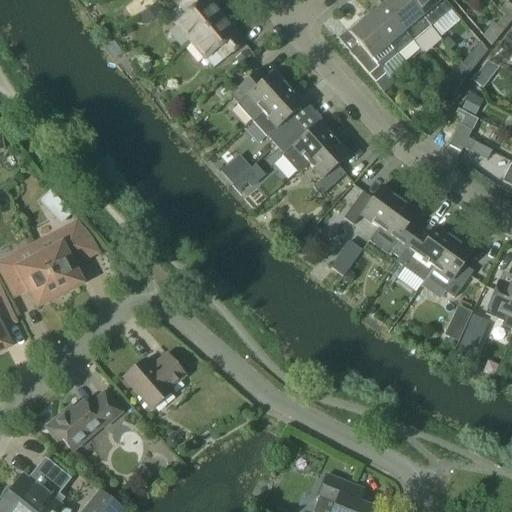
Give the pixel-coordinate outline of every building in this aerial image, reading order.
[(133,0),(125,4),(132,16),(156,3),(154,0),(133,0)] [(191,42),(221,16),(207,0),(186,0),(179,6),(187,15),(176,24),(191,42)] [(406,0),(389,0),(383,6),(414,41),(430,28),(406,0)] [(406,0),(430,28),(452,10),(443,0),(406,0)] [(510,22),(511,20),(511,7),(506,3),(499,12),(501,14),(504,16),(504,17),(510,22)] [(414,41),(383,6),(366,20),(397,56),(414,41)] [(244,44),(221,16),(191,42),(206,60),(217,51),(225,60),(244,44)] [(510,22),(504,17),(496,26),(493,24),(483,37),(491,47),(510,22)] [(397,56),(366,20),(349,34),(362,49),(352,57),(369,76),(375,84),(385,76),(385,66),(397,56)] [(464,67),(471,73),(479,62),(487,52),(480,42),(469,56),(472,58),(464,67)] [(235,59),(241,65),(250,56),(245,51),(235,59)] [(487,62),(480,71),(490,79),(499,69),(487,62)] [(464,67),(456,77),(463,83),(471,73),(464,67)] [(252,122),(288,90),(285,87),(287,85),(277,74),(275,76),(273,73),(258,86),(250,78),(230,96),(237,105),(252,122)] [(275,147),(295,128),(288,120),(303,106),(300,104),(303,102),(292,90),(290,92),(288,90),(252,122),(267,139),(268,138),(275,147)] [(440,107),(447,112),(461,95),(454,90),(440,107)] [(440,107),(435,113),(430,119),(437,125),(447,112),(440,107)] [(475,125),(463,118),(460,125),(472,131),(475,125)] [(297,173),(333,140),(331,138),(333,136),(323,124),(321,126),(318,124),(303,137),(295,128),(275,147),(283,155),(282,156),(297,173)] [(477,145),(468,140),(472,132),(460,125),(449,147),(461,153),(463,149),(473,154),(477,145)] [(348,157),(333,140),(297,173),(297,174),(308,164),(322,180),(313,188),(321,197),(341,179),(333,170),(348,157)] [(241,156),(222,170),(230,182),(250,169),(241,156)] [(511,163),(502,182),(511,187),(511,163)] [(237,193),(247,184),(248,184),(241,177),(231,186),(237,193)] [(369,242),(399,201),(381,188),(369,204),(359,197),(343,219),(353,226),(361,216),(378,229),(369,242)] [(38,202),(56,220),(67,209),(50,191),(38,202)] [(399,201),(369,242),(387,255),(389,253),(398,259),(420,230),(410,224),(417,214),(414,212),(416,210),(403,201),(402,203),(399,201)] [(34,248),(59,296),(81,284),(70,265),(71,262),(93,250),(93,251),(94,251),(88,240),(76,225),(34,248)] [(396,263),(424,283),(454,241),(436,228),(429,237),(420,230),(398,259),(396,263)] [(454,241),(424,283),(420,287),(421,288),(423,286),(440,299),(444,293),(454,300),(470,278),(460,271),(472,254),(454,241)] [(329,268),(342,278),(362,251),(348,242),(329,268)] [(59,296),(34,248),(0,265),(0,268),(13,293),(14,293),(14,292),(25,287),(27,287),(38,307),(59,296)] [(349,273),(343,281),(348,286),(354,278),(349,273)] [(507,317),(511,319),(511,282),(506,297),(495,292),(485,315),(504,323),(507,317)] [(0,351),(8,348),(0,330),(0,324),(11,319),(11,320),(12,320),(0,295),(0,351)] [(472,316),(464,333),(481,340),(488,323),(472,316)] [(128,375),(123,379),(151,411),(172,392),(170,390),(185,377),(170,359),(158,369),(152,368),(145,361),(140,364),(137,364),(128,371),(128,375)] [(66,412),(46,429),(58,443),(62,440),(72,452),(102,427),(104,429),(121,414),(104,394),(87,408),(83,404),(69,416),(66,412)] [(0,506),(0,511),(54,511),(59,506),(52,500),(68,480),(45,461),(29,481),(23,477),(14,489),(13,490),(13,491),(13,493),(14,494),(9,500),(8,500),(6,500),(5,500),(4,501),(0,506)] [(320,499),(314,511),(372,511),(373,510),(346,499),(351,486),(326,476),(317,498),(320,499)] [(83,511),(124,511),(125,511),(100,491),(83,511)]
